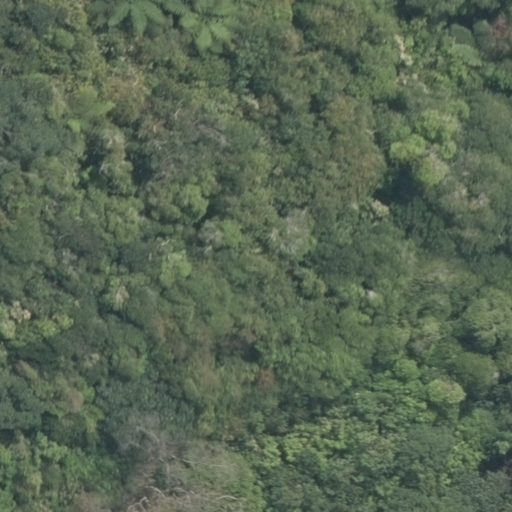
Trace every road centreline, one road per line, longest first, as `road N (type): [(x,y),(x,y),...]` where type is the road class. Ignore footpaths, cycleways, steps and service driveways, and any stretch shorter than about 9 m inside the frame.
road 1 (track): [(205,0),(248,117),(233,236),(182,390),(123,511)]
road 2 (track): [(511,430),(377,511)]
road 3 (track): [(511,23),(496,3),(453,38),(435,0)]
